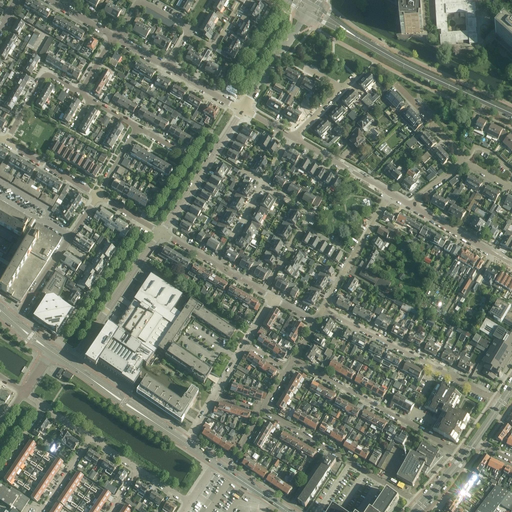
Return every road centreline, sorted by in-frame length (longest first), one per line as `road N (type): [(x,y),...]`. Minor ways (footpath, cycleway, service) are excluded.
road 1 (residential): [(286,371),(264,411),(418,504)]
road 2 (residential): [(498,402),(323,310)]
road 3 (residential): [(462,453),(293,360)]
road 4 (secondary): [(355,36),(511,113)]
road 5 (residential): [(74,358),(160,233)]
road 6 (residential): [(160,233),(242,110)]
road 7 (residential): [(167,68),(186,26),(139,2),(117,38)]
road 8 (tertiary): [(186,444),(70,365)]
road 9 (residential): [(391,194),(323,310)]
